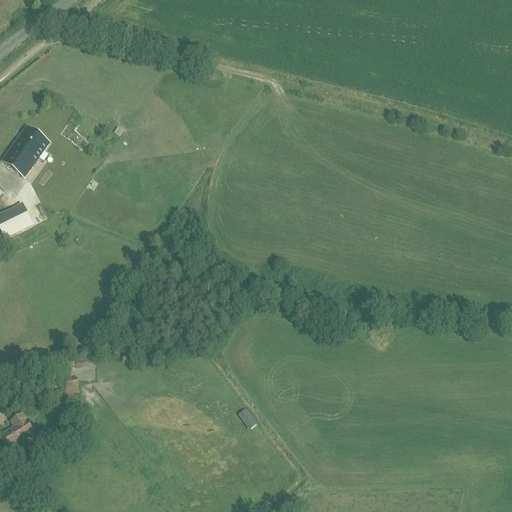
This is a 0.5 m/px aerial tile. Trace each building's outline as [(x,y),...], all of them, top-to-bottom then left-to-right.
[(3,163),(24,179),(50,144),(28,129),(3,163)] [(123,138),(125,132),(119,129),(116,136),(123,138)] [(22,205),(0,215),(0,228),(6,240),(33,227),(22,205)] [(61,357),(61,356),(53,357),(57,377),(63,376),(62,371),(71,369),(72,371),(75,370),(73,355),(61,357)] [(75,357),(76,371),(94,369),(93,355),(75,357)] [(57,396),(59,402),(68,400),(67,396),(79,394),(76,378),(64,380),(66,389),(55,392),(57,396)] [(2,436),(10,448),(33,434),(22,416),(11,422),(15,428),(2,436)]
